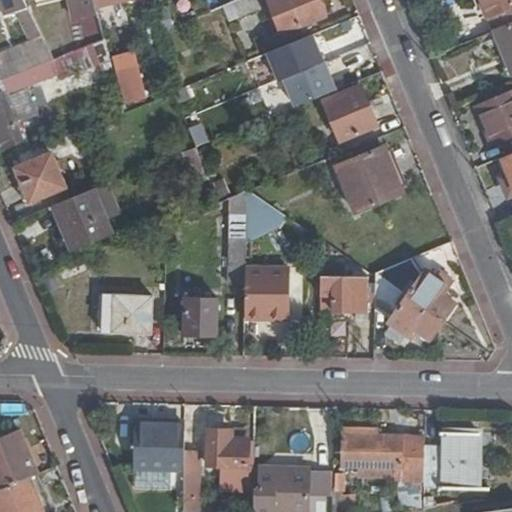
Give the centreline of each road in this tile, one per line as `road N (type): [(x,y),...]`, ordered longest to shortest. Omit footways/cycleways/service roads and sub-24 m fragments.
road 1 (unclassified): [(511,389),(51,379)]
road 2 (residential): [(511,323),(380,0)]
road 3 (residential): [(51,379),(106,511)]
road 4 (residential): [(0,255),(51,379)]
